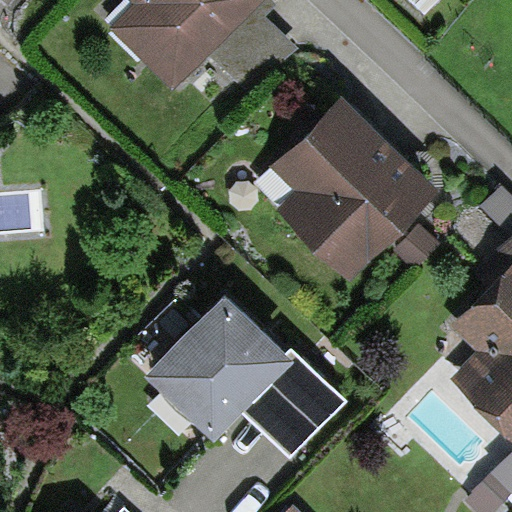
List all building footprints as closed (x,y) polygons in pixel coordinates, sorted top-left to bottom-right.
[(252,4),(256,0),(131,0),(136,4),(112,28),(170,84),(202,52),(249,97),(297,47),(252,4)] [(440,189),(345,95),(274,167),(293,186),(273,205),(350,280),(440,189)] [(422,219),(395,245),(414,264),(441,238),(422,219)] [(511,255),(454,317),(480,341),(449,374),(511,432),(511,255)] [(285,351),(223,292),(144,375),(213,442),(241,412),(293,359),(285,351)] [(290,347),(285,351),(293,359),(241,412),(293,462),(349,404),(290,347)] [(492,511),(511,492),(511,445),(464,494),(482,511),(492,511)] [(301,511),(293,503),(283,511),(301,511)]
